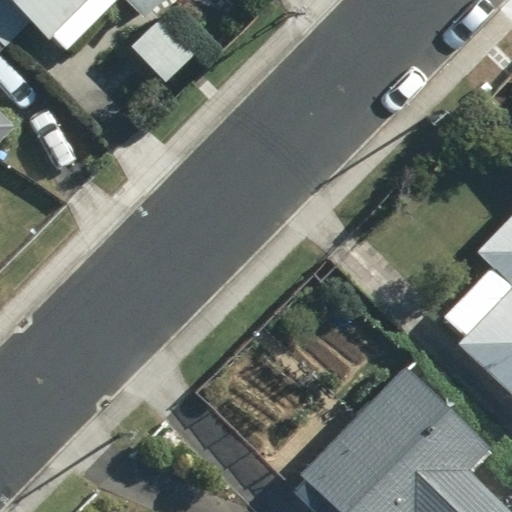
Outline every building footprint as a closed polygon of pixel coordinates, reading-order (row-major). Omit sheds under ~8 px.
[(0,0),(0,4),(43,47),(51,40),(63,53),(116,0),(118,0),(139,21),(160,0),(0,0)] [(189,56),(151,18),(117,52),(155,90),(189,56)] [(0,143),(10,133),(0,123),(0,143)] [(457,338),(452,343),(511,402),(511,209),(469,254),(484,269),(436,318),(457,338)] [(499,511),(461,473),(482,453),(399,369),(292,475),(328,511),(499,511)]
